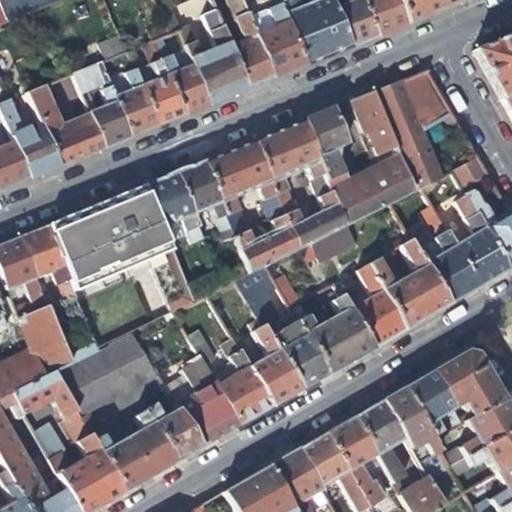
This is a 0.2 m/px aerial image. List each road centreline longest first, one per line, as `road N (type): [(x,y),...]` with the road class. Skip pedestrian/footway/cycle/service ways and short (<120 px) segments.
road 1 (residential): [(0,215),(437,38)]
road 2 (residential): [(482,305),(125,511)]
road 3 (residential): [(511,167),(437,38)]
